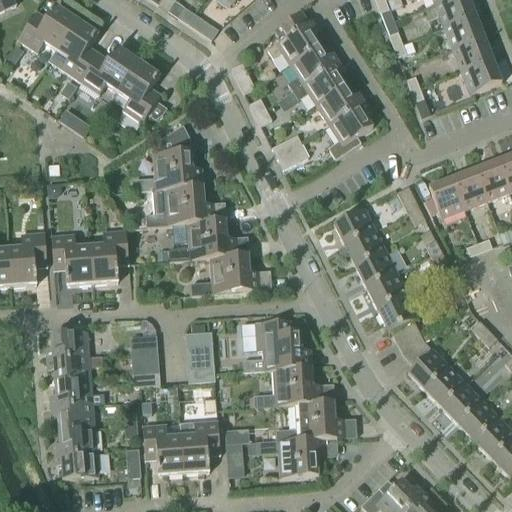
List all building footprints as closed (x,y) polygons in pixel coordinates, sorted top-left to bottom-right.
[(0,0),(0,15),(15,9),(11,0),(0,0)] [(146,0),(146,1),(158,9),(163,0),(146,0)] [(429,0),(433,9),(456,0),(429,0)] [(467,0),(456,0),(433,9),(442,32),(474,19),(467,0)] [(384,2),(375,5),(379,17),(388,13),(384,2)] [(54,55),(76,23),(55,9),(42,28),(32,20),(16,42),(37,56),(43,47),(54,55)] [(186,28),(193,18),(184,11),(177,22),(186,28)] [(272,63),(281,58),(289,70),(296,65),(320,50),(312,39),(317,35),(311,25),(307,27),(302,17),(284,29),(286,31),(278,36),(277,35),(274,37),(280,46),(267,55),(272,63)] [(193,18),(186,28),(210,44),(217,34),(193,18)] [(474,19),(442,32),(450,54),(483,41),(474,19)] [(79,85),(92,65),(94,63),(85,56),(96,37),(76,23),(54,55),(66,63),(60,72),(79,85)] [(393,51),(401,47),(397,37),(388,40),(393,51)] [(483,41),(450,54),(459,77),(492,64),(483,41)] [(401,47),(393,51),(397,62),(406,59),(401,47)] [(116,96),(136,65),(137,64),(117,50),(103,70),(94,63),(92,65),(79,85),(99,98),(105,89),(116,96)] [(320,50),(296,65),(289,70),(296,82),(287,88),(293,96),(338,67),(333,58),(327,61),(320,50)] [(137,64),(136,65),(116,96),(128,104),(122,115),(141,127),(147,119),(155,124),(161,119),(166,112),(156,105),(161,98),(151,92),(159,79),(137,64)] [(492,64),(459,77),(468,100),(501,87),(492,64)] [(230,72),(244,98),(255,92),(241,66),(230,72)] [(344,74),(338,67),(293,96),(297,103),(308,97),(317,111),(347,92),(338,78),(344,74)] [(410,96),(418,93),(414,82),(405,85),(410,96)] [(347,92),(317,111),(329,130),(365,108),(358,97),(352,101),(347,92)] [(418,93),(410,96),(414,107),(423,103),(418,93)] [(254,119),(266,113),(260,101),(248,107),(254,119)] [(365,108),(329,130),(338,144),(327,151),(335,164),(360,147),(356,141),(372,130),(364,118),(369,114),(365,108)] [(266,113),(254,119),(260,130),(271,123),(266,113)] [(195,191),(194,189),(192,155),(191,155),(190,142),(183,130),(159,143),(160,157),(151,157),(153,182),(133,184),(134,196),(163,194),(163,192),(195,191)] [(271,151),(277,162),(303,150),(296,138),(271,151)] [(283,173),(308,160),(303,150),(277,162),(283,173)] [(511,158),(496,165),(509,198),(511,196),(511,158)] [(473,174),(486,207),(509,198),(496,165),(473,174)] [(48,180),(59,179),(58,168),(48,170),(48,180)] [(451,183),(463,215),(486,207),(473,174),(451,183)] [(463,215),(451,183),(428,191),(432,202),(438,217),(440,224),(463,215)] [(163,192),(163,194),(165,218),(145,219),(146,231),(185,228),(185,227),(207,226),(207,225),(204,189),(194,189),(195,191),(163,192)] [(408,219),(419,213),(407,191),(396,197),(407,220),(408,219)] [(430,221),(438,217),(432,202),(422,206),(430,221)] [(344,251),(374,235),(363,213),(333,229),(344,251)] [(408,219),(414,230),(425,225),(419,213),(408,219)] [(185,227),(185,228),(187,252),(168,253),(169,265),(209,262),(229,261),(229,260),(226,224),(207,225),(207,226),(185,227)] [(88,249),(92,287),(118,285),(116,263),(128,262),(126,234),(101,236),(102,248),(88,249)] [(374,235),(344,251),(355,272),(385,256),(374,235)] [(7,252),(10,290),(36,288),(34,266),(47,265),(44,236),(20,238),(21,250),(7,252)] [(92,287),(88,249),(75,250),(74,238),(50,240),(52,268),(64,267),(66,289),(92,287)] [(429,260),(440,255),(434,245),(424,250),(429,260)] [(476,249),(480,258),(491,253),(487,245),(476,249)] [(480,258),(476,249),(466,253),(469,262),(480,258)] [(0,291),(10,290),(7,252),(0,252),(0,291)] [(440,255),(429,260),(435,272),(446,266),(440,255)] [(385,256),(355,272),(366,294),(396,278),(385,256)] [(209,262),(211,286),(190,287),(191,300),(252,295),(249,258),(229,260),(229,261),(209,262)] [(456,287),(451,276),(440,282),(446,293),(456,287)] [(377,315),(407,299),(396,278),(366,294),(377,315)] [(396,347),(418,336),(412,326),(419,323),(407,299),(377,315),(388,338),(390,336),(396,347)] [(303,373),(303,372),(301,336),(291,336),(290,324),(256,327),(257,355),(261,355),(262,363),(242,364),(243,377),(271,375),(303,373)] [(479,343),(487,335),(478,325),(470,333),(479,343)] [(487,335),(479,343),(488,352),(496,344),(487,335)] [(45,365),(88,362),(86,336),(50,338),(51,353),(44,354),(45,365)] [(185,351),(211,349),(210,336),(184,338),(185,351)] [(418,336),(396,347),(403,360),(423,347),(418,336)] [(130,355),(157,353),(156,340),(129,342),(130,355)] [(423,347),(403,360),(412,372),(407,377),(424,395),(449,372),(432,354),(423,347)] [(211,349),(185,351),(186,363),(212,361),(211,349)] [(131,367),(158,364),(157,353),(130,355),(131,367)] [(511,377),(511,360),(503,368),(511,377)] [(54,389),(90,386),(89,372),(101,371),(100,361),(88,362),(45,365),(46,376),(52,375),(54,389)] [(212,361),(186,363),(187,375),(213,373),(212,361)] [(132,379),(158,377),(158,364),(131,367),(132,379)] [(271,375),(272,399),(252,400),(253,412),(293,410),(313,408),(313,407),(311,371),(303,372),(303,373),(271,375)] [(441,412),(465,389),(449,372),(424,395),(441,412)] [(213,373),(187,375),(188,388),(214,386),(213,373)] [(158,377),(132,379),(133,391),(159,390),(158,377)] [(49,413),(92,409),(103,409),(103,398),(91,398),(90,386),(54,389),(54,401),(48,401),(49,413)] [(465,389),(441,412),(457,430),(458,429),(482,406),(465,389)] [(293,410),(294,433),(275,435),(275,445),(275,446),(316,444),(336,443),(334,406),(313,407),(313,408),(293,410)] [(482,406),(458,429),(457,430),(474,447),(499,423),(482,406)] [(57,437),(94,434),(92,409),(49,413),(50,424),(56,423),(57,437)] [(123,432),(136,431),(135,418),(122,420),(123,432)] [(491,464),(511,443),(511,436),(499,423),(474,447),(491,464)] [(179,440),(182,478),(209,476),(207,454),(219,453),(216,425),(193,426),(194,438),(179,440)] [(182,478),(179,440),(167,441),(166,428),(141,430),(143,458),(156,457),(158,480),(182,478)] [(136,431),(123,432),(124,443),(137,442),(136,431)] [(94,434),(57,437),(58,448),(52,448),(53,461),(96,458),(94,434)] [(511,443),(491,464),(508,482),(511,478),(511,443)] [(275,446),(275,445),(255,446),(256,459),(276,458),(278,483),(318,480),(316,444),(275,446)] [(127,483),(140,482),(139,454),(125,455),(127,483)] [(96,458),(53,461),(53,471),(60,470),(61,485),(98,482),(96,458)] [(407,511),(423,498),(414,489),(410,494),(400,483),(392,490),(386,483),(358,510),(360,511),(407,511)] [(427,511),(425,509),(430,505),(423,498),(407,511),(427,511)]
